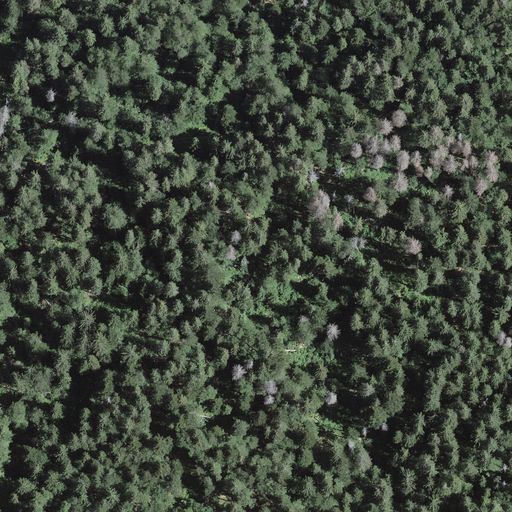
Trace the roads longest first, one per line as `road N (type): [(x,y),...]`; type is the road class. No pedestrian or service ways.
road 1 (track): [(0,188),(38,164),(105,169),(174,137),(203,136),(262,141),(307,175),(355,195),(366,263),(348,360),(363,444),(394,511)]
road 2 (track): [(0,480),(37,391),(86,323),(183,287),(271,227),(360,217)]
